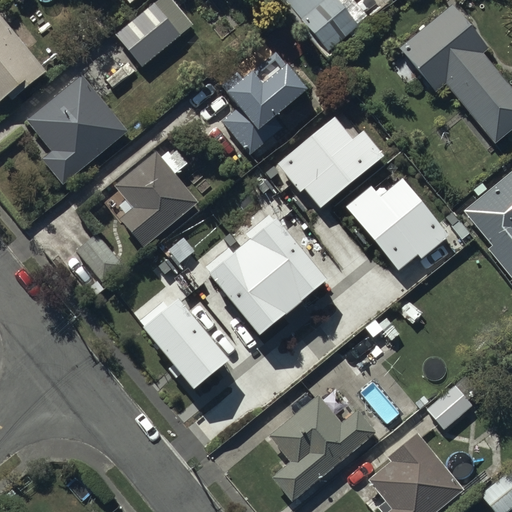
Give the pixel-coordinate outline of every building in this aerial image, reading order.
[(285,0),(327,50),(367,18),(352,0),(285,0)] [(117,36),(143,66),(179,37),(153,6),(117,36)] [(511,127),(511,92),(481,52),(484,49),(450,6),(398,47),(433,91),(444,82),(493,143),(511,127)] [(45,72),(0,16),(0,99),(6,95),(10,101),(45,72)] [(238,107),(220,121),(248,155),(279,129),(270,118),(305,89),(274,52),(250,72),(249,71),(241,77),(236,71),(220,85),(238,107)] [(125,130),(79,75),(25,120),(50,151),(39,159),(60,183),(125,130)] [(196,202),(172,174),(184,163),(170,147),(159,157),(153,149),(113,184),(125,198),(116,206),(122,213),(117,217),(143,247),(196,202)] [(511,170),(463,211),(491,244),(486,248),(511,279),(511,278),(511,170)] [(257,281),(200,215),(153,255),(157,260),(152,264),(170,285),(173,283),(192,306),(208,293),(214,300),(218,297),(226,307),(257,281)] [(121,265),(95,233),(74,251),(100,283),(121,265)] [(129,274),(110,290),(137,321),(155,305),(129,274)] [(308,360),(257,298),(231,319),(236,325),(218,339),(223,345),(220,348),(246,379),(248,376),(266,398),(296,374),(294,371),(308,360)] [(368,332),(338,355),(356,378),(386,354),(368,332)] [(209,379),(190,359),(164,383),(182,403),(209,379)] [(470,404),(452,384),(425,409),(443,429),(470,404)] [(270,477),(290,501),(374,432),(356,410),(340,423),(317,394),(267,436),(288,462),(270,477)] [(433,511),(461,489),(415,432),(385,457),(389,462),(366,480),(383,501),(376,508),(378,511),(433,511)] [(511,468),(511,467),(477,494),(492,511),(504,511),(511,506),(511,468)]
